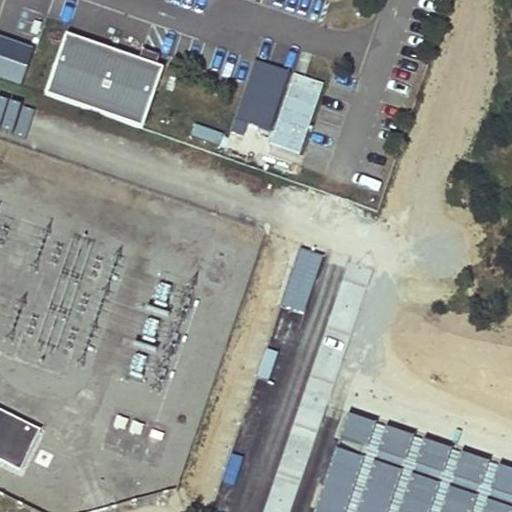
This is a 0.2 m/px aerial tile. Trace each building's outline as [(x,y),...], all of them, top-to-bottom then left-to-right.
[(163,70),(66,36),(45,96),(142,130),(163,70)] [(0,79),(21,87),(34,51),(0,38),(0,79)] [(292,75),(268,145),(304,157),(312,133),(306,131),(322,85),(292,75)] [(0,433),(8,417),(0,412),(0,433)] [(115,427),(124,431),(127,422),(118,419),(115,427)] [(131,433),(139,436),(142,427),(133,424),(131,433)]
